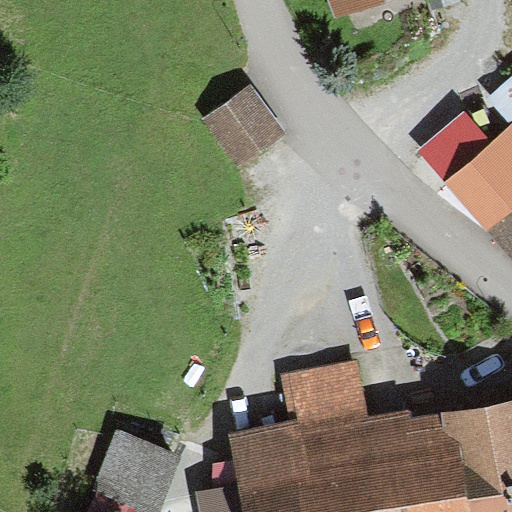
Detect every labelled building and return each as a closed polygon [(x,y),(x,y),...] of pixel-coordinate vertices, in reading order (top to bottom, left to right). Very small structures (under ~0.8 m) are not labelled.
[(328,0),(333,13),(371,0),(328,0)] [(251,82),(210,108),(238,150),(279,124),(251,82)] [(511,109),(442,168),(511,250),(511,109)] [(292,412),(228,425),(245,511),(511,511),(511,380),(440,395),(441,401),(409,408),(408,401),(367,409),(356,356),(283,371),(292,412)] [(101,484),(163,504),(185,439),(122,419),(101,484)]
